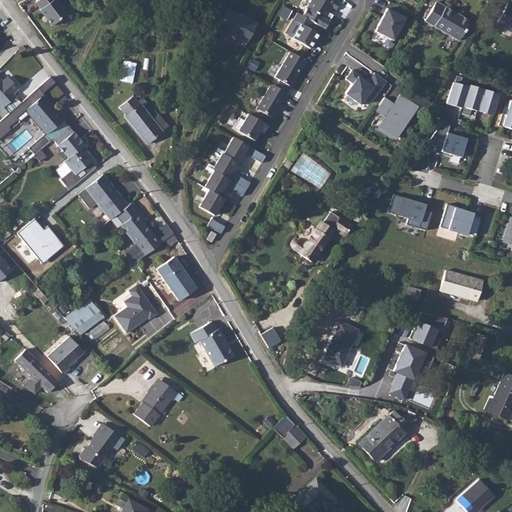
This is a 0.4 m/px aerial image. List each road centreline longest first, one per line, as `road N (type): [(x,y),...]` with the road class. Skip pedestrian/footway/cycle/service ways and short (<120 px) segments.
road 1 (residential): [(361,0),(207,267)]
road 2 (residential): [(387,511),(273,382),(207,267)]
road 3 (residential): [(175,214),(4,0)]
road 4 (residential): [(175,214),(192,37),(187,0)]
road 5 (residential): [(80,401),(59,428),(32,511)]
